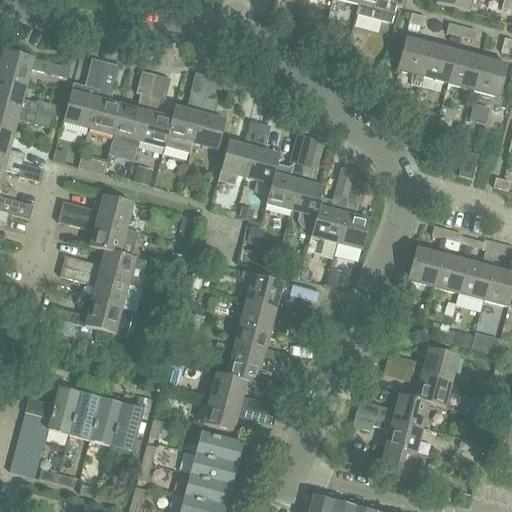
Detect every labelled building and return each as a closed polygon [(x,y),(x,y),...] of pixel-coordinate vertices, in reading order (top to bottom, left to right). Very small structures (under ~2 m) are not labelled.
[(359,0),(358,7),(355,17),(390,26),(396,5),(399,6),(401,0),(359,0)] [(436,0),(435,5),(468,14),(471,0),(436,0)] [(511,4),(511,0),(503,0),(501,10),(510,12),(511,4)] [(425,19),(411,15),(408,25),(422,28),(425,19)] [(445,34),(460,38),(462,29),(448,25),(445,34)] [(476,33),(462,29),(460,38),(474,42),(476,33)] [(395,73),(422,80),(430,46),(404,39),(395,73)] [(511,46),(511,42),(504,40),(500,54),(509,57),(511,46)] [(456,53),(430,46),(422,80),(447,86),(456,53)] [(3,53),(0,63),(0,79),(26,87),(30,72),(66,81),(69,71),(3,53)] [(481,60),(456,53),(447,86),(472,93),(481,60)] [(481,60),(472,93),(498,100),(507,67),(481,60)] [(72,85),(62,124),(87,131),(99,85),(105,64),(91,61),(84,88),(72,85)] [(0,79),(0,106),(55,122),(58,109),(37,103),(36,106),(22,102),(26,87),(0,79)] [(87,131),(113,137),(121,107),(106,103),(110,88),(99,85),(87,131)] [(135,111),(121,107),(113,137),(113,138),(112,143),(136,149),(138,144),(150,99),(139,96),(135,111)] [(171,121),(163,151),(188,157),(191,146),(203,100),(193,98),(189,113),(173,109),(170,121),(171,121)] [(171,121),(170,121),(156,117),(160,101),(150,99),(138,144),(163,151),(171,121)] [(203,100),(191,146),(217,153),(225,123),(209,118),(213,103),(203,100)] [(55,122),(0,106),(0,133),(13,137),(17,122),(53,132),(55,122)] [(423,122),(423,124),(434,127),(434,124),(437,115),(426,112),(423,122)] [(247,132),(257,135),(259,126),(249,123),(247,132)] [(259,126),(257,135),(267,138),(270,129),(259,126)] [(219,174),(245,180),(257,135),(247,132),(243,148),(227,144),(219,174)] [(9,152),(13,137),(0,133),(0,160),(21,167),(22,166),(24,156),(9,152)] [(245,180),(270,187),(273,177),(279,157),(263,153),(267,138),(257,135),(245,180)] [(66,153),(55,150),(52,161),(64,164),(66,153)] [(464,154),(459,171),(457,178),(471,182),(478,157),(464,154)] [(294,156),(292,165),(302,168),(305,158),(294,156)] [(302,168),(312,171),(315,161),(305,158),(302,168)] [(42,172),(22,166),(21,167),(0,160),(0,184),(3,172),(18,176),(18,179),(39,185),(42,172)] [(264,207),(290,213),(302,168),(292,165),(288,181),(273,177),(270,187),(264,207)] [(312,171),(302,168),(290,213),(298,215),(297,222),(301,230),(311,233),(315,220),(318,210),(321,200),(324,190),(308,186),(312,171)] [(152,174),(139,170),(135,184),(148,187),(152,174)] [(509,185),(501,183),(494,181),(492,190),(507,194),(509,185)] [(62,204),(59,214),(125,232),(132,206),(102,198),(98,214),(62,204)] [(310,239),(335,246),(347,200),(337,198),(335,204),(321,200),(318,210),(315,220),(311,233),(310,239)] [(0,214),(8,216),(8,217),(29,222),(33,208),(0,199),(0,214)] [(357,203),(347,200),(335,246),(361,253),(369,223),(353,219),(357,203)] [(0,225),(5,227),(8,217),(8,216),(0,214),(0,225)] [(138,235),(125,232),(59,214),(57,224),(93,234),(89,250),(104,254),(104,253),(119,257),(119,256),(131,260),(138,235)] [(264,231),(258,230),(250,227),(246,244),(260,248),(260,247),(264,231)] [(431,238),(445,242),(447,232),(433,229),(431,238)] [(461,236),(447,232),(445,242),(459,245),(461,236)] [(481,251),(495,255),(498,246),(483,242),(481,251)] [(498,246),(495,255),(509,259),(511,249),(498,246)] [(406,283),(432,290),(441,256),(415,250),(406,283)] [(274,256),(256,251),(253,264),(270,269),(274,256)] [(64,258),(61,269),(127,286),(139,289),(146,264),(131,260),(119,256),(119,257),(104,253),(104,254),(100,268),(64,258)] [(289,273),(293,256),(282,254),(279,271),(289,273)] [(168,267),(183,271),(186,258),(171,255),(168,267)] [(466,263),(441,256),(432,290),(458,297),(466,263)] [(491,270),(466,263),(458,297),(482,303),(491,270)] [(95,288),(91,303),(121,311),(127,286),(61,269),(59,279),(95,288)] [(507,310),(511,292),(511,275),(491,270),(482,303),(507,310)] [(252,277),(245,303),(311,321),(314,310),(278,301),(282,285),(252,277)] [(133,315),(121,311),(91,303),(87,318),(51,309),(48,319),(126,340),(133,315)] [(245,303),(239,328),(269,336),(273,321),(308,331),(311,321),(245,303)] [(183,326),(199,329),(201,319),(186,315),(183,326)] [(265,351),(269,336),(239,328),(232,354),(298,371),(301,361),(265,351)] [(387,357),(385,367),(451,384),(457,358),(427,351),(423,366),(387,357)] [(232,354),(226,378),(225,379),(245,384),(255,387),(259,372),(295,381),(298,371),(232,354)] [(444,410),(451,384),(385,367),(382,377),(418,387),(414,401),(428,406),(444,410)] [(216,376),(209,401),(275,419),(277,408),(241,399),(245,384),(225,379),(226,378),(216,376)] [(46,432),(68,438),(79,395),(80,396),(82,390),(74,388),(72,394),(57,390),(49,421),(46,432)] [(68,438),(89,443),(100,401),(101,401),(102,395),(95,393),(93,399),(80,396),(79,395),(68,438)] [(358,403),(356,413),(421,430),(428,406),(414,401),(398,397),(394,412),(358,403)] [(89,443),(110,449),(121,407),(122,407),(123,401),(116,399),(114,405),(101,401),(100,401),(89,443)] [(24,415),(45,420),(49,406),(28,400),(24,414),(24,415)] [(272,429),(275,419),(209,401),(202,427),(232,435),(236,419),(272,429)] [(135,410),(122,407),(121,407),(110,449),(132,454),(144,406),(137,404),(135,410)] [(415,455),(421,430),(356,413),(353,423),(389,433),(385,448),(415,455)] [(23,427),(46,433),(46,432),(49,421),(45,420),(24,415),(26,416),(23,427)] [(153,421),(148,439),(157,441),(162,424),(153,421)] [(43,445),(46,433),(23,427),(20,438),(18,438),(43,445)] [(201,434),(195,456),(236,467),(236,468),(242,470),(245,462),(238,460),(242,446),(201,434)] [(15,450),(40,456),(43,445),(18,438),(18,439),(20,439),(17,450),(15,449),(15,450)] [(146,447),(141,464),(151,467),(155,449),(146,447)] [(415,455),(385,448),(381,462),(345,453),(342,464),(408,481),(415,455)] [(17,451),(14,462),(37,468),(40,456),(15,450),(17,451)] [(195,456),(189,477),(231,488),(230,489),(237,491),(239,483),(232,481),(236,468),(236,467),(195,456)] [(9,474),(34,480),(37,468),(14,462),(11,473),(9,472),(9,474)] [(141,464),(137,482),(146,484),(151,467),(141,464)] [(40,472),(38,481),(55,486),(58,476),(40,472)] [(55,486),(72,490),(75,481),(58,476),(55,486)] [(227,502),(230,489),(231,488),(189,477),(183,498),(225,509),(225,510),(230,511),(231,511),(233,504),(227,502)] [(78,496),(96,501),(98,492),(81,487),(78,496)] [(118,488),(113,505),(123,508),(127,490),(118,488)] [(130,506),(139,509),(144,492),(135,489),(130,506)] [(330,511),(333,503),(334,503),(336,497),(328,495),(326,501),(312,497),(307,511),(330,511)] [(224,511),(225,510),(225,509),(183,498),(179,511),(224,511)] [(347,507),(334,503),(333,503),(330,511),(353,511),(354,508),(355,509),(357,503),(349,501),(347,507)]
